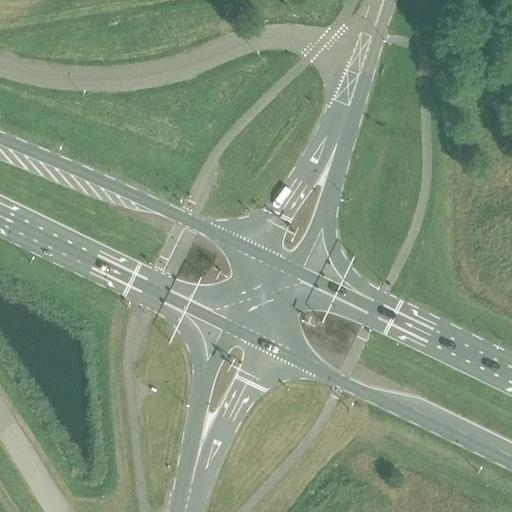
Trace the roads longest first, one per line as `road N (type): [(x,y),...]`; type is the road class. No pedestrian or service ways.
road 1 (residential): [(366,52),(283,37),(133,78),(46,78),(0,66)]
road 2 (primary): [(259,257),(0,140)]
road 3 (primary): [(266,344),(511,462)]
road 4 (primary): [(0,218),(229,327)]
road 5 (primary): [(511,377),(296,275)]
road 6 (tertiary): [(229,327),(199,406),(192,484)]
road 7 (tertiary): [(192,484),(266,344)]
road 8 (secondary): [(296,275),(328,200),(336,142)]
road 9 (secondary): [(336,142),(305,174),(259,257)]
